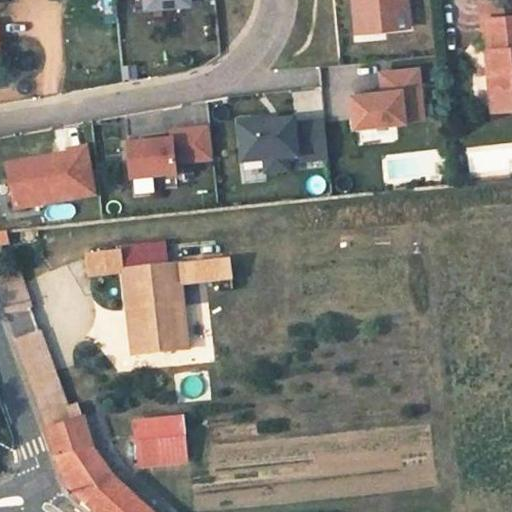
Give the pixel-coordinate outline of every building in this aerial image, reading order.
[(353,0),(356,32),(385,29),(384,16),(398,14),(396,0),(353,0)] [(384,16),(385,29),(410,27),(407,0),(396,0),(398,14),(384,16)] [(511,0),(484,0),(489,48),(495,47),(497,67),(491,67),(488,67),(490,87),(496,87),(498,107),(511,105),(511,0)] [(489,48),(491,67),(497,67),(495,47),(489,48)] [(352,95),(356,126),(424,118),(418,69),(391,72),(393,90),(384,91),(352,95)] [(384,91),(393,90),(391,72),(382,73),(384,91)] [(328,160),(324,122),(296,125),(295,120),(280,121),(262,123),(261,118),(238,121),(243,163),(264,161),(266,173),(289,171),(288,159),(298,158),(299,163),(328,160)] [(128,145),(131,180),(177,175),(176,164),(213,160),(210,128),(171,132),(172,141),(128,145)] [(7,165),(15,209),(94,195),(86,148),(69,151),(69,154),(7,165)] [(142,249),(103,252),(106,272),(144,268),(142,249)] [(161,266),(150,267),(154,305),(165,304),(161,266)] [(144,268),(106,272),(109,311),(119,310),(124,356),(169,351),(165,304),(154,305),(150,267),(144,268)] [(7,308),(31,307),(28,278),(4,279),(7,308)] [(119,310),(109,311),(114,357),(124,356),(119,310)] [(20,353),(36,398),(58,390),(42,345),(20,353)] [(82,418),(78,406),(65,410),(69,422),(82,418)] [(57,458),(93,450),(82,418),(69,422),(47,429),(57,458)] [(186,435),(135,439),(137,465),(188,460),(186,435)] [(111,475),(93,450),(57,458),(66,485),(86,503),(111,475)] [(151,511),(111,475),(86,503),(96,511),(151,511)]
